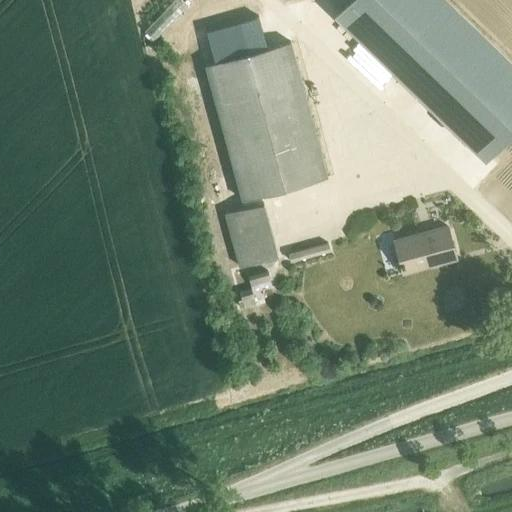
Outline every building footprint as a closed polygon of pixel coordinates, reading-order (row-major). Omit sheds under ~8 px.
[(145,0),(163,17),(180,0),(145,0)] [(511,67),(442,0),(353,0),(340,14),(485,154),(511,125),(511,67)] [(206,31),(214,62),(267,47),(258,16),(206,31)] [(205,65),(223,130),(308,109),(290,41),(267,47),(214,62),(205,65)] [(308,109),(223,130),(242,200),(326,177),(308,109)] [(212,180),(220,211),(236,207),(228,175),(212,180)] [(225,241),(232,265),(238,263),(239,267),(278,256),(263,202),(224,213),(227,223),(221,225),(223,233),(225,241)] [(394,241),(403,272),(456,258),(447,226),(394,241)] [(223,233),(213,236),(215,244),(225,241),(223,233)] [(288,253),(291,261),(329,251),(327,243),(288,253)] [(248,275),(251,285),(270,280),(268,270),(248,275)] [(242,300),(238,301),(240,308),(255,304),(251,288),(239,291),(242,300)]
